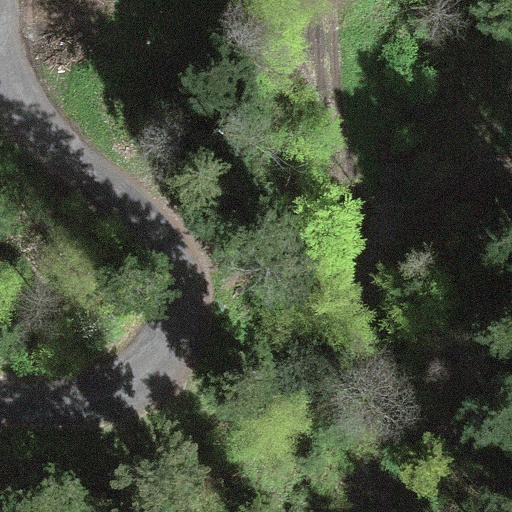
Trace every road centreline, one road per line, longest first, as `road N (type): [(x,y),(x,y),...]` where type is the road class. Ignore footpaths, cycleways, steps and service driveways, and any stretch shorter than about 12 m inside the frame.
road 1 (residential): [(0,398),(78,401),(132,392),(162,367),(179,337),(181,301),(165,248),(123,197),(6,95),(0,79)]
road 2 (track): [(330,0),(342,177),(381,216),(511,169)]
